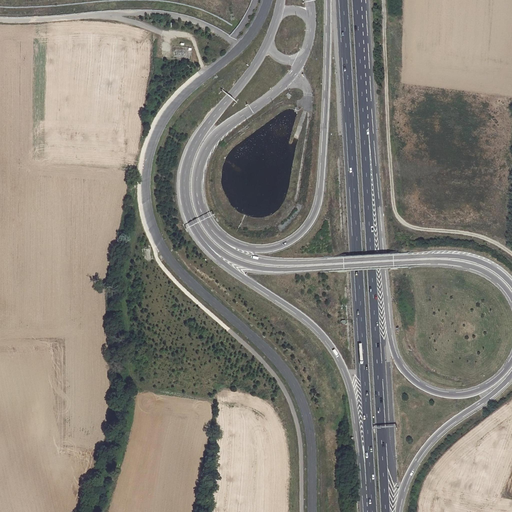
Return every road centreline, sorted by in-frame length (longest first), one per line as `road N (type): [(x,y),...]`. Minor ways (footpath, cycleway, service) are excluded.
road 1 (unclassified): [(311,511),(310,434),(298,391),(169,259),(145,197),(149,151),(165,116),(253,30),(267,0)]
road 2 (trunk): [(343,0),(370,484)]
road 3 (trunk): [(385,511),(363,127)]
road 4 (trunk): [(511,361),(484,387),(461,394),(422,387),(400,366),(389,337),(371,139),(363,127)]
road 5 (trunk): [(328,0),(311,219),(269,249),(226,241),(205,222)]
road 6 (track): [(382,0),(394,211),(411,226),(482,236),(511,253)]
road 7 (trunk): [(201,238),(263,268),(461,263),(498,279),(511,297)]
road 8 (trunk): [(511,285),(488,265),(453,255),(264,261),(237,254),(205,222)]
road 9 (trunk): [(201,238),(336,352),(370,484)]
road 10 (trunk): [(267,43),(189,152),(183,196),(201,238)]
road 11 (trunk): [(205,222),(196,170),(211,140),(301,60)]
road 12 (trunk): [(397,511),(423,449),(511,373)]
road 13 (trunk): [(363,127),(356,0)]
